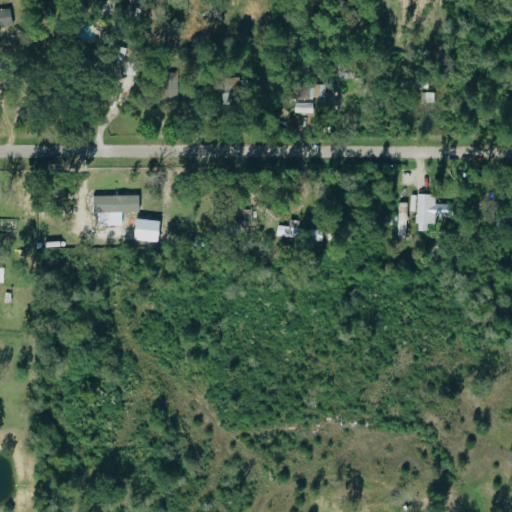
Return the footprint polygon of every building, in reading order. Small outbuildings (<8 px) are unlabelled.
[(0,27),(11,27),(10,9),(0,10),(0,27)] [(428,89),(427,81),(417,81),(418,89),(428,89)] [(318,83),(292,84),(293,107),(303,107),(302,98),(318,98),(318,83)] [(433,101),(432,92),(421,93),(421,102),(433,101)] [(416,212),(416,230),(427,231),(427,225),(434,225),(434,195),(409,194),(409,212),(416,212)] [(136,195),(90,196),(90,212),(95,212),(95,226),(119,226),(119,212),(136,212),(136,195)] [(396,238),(405,238),(406,203),(397,203),(396,238)] [(129,240),(153,243),(155,221),(131,219),(129,240)] [(275,238),(321,240),(321,230),(293,229),(294,221),(289,221),(289,227),(276,226),(275,238)]
